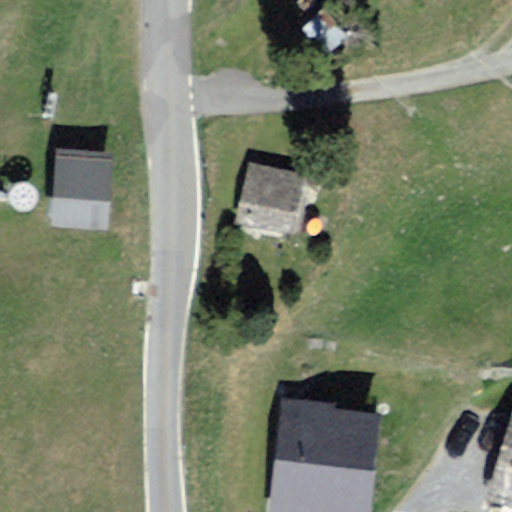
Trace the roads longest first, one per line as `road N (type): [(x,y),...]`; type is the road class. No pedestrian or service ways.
road 1 (unclassified): [(173,0),(170,511)]
road 2 (track): [(171,113),(410,88),(511,67)]
